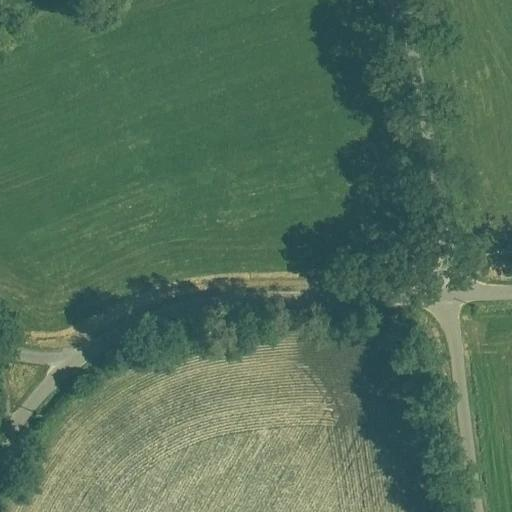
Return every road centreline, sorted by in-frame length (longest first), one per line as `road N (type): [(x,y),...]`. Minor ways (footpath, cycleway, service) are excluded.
road 1 (unclassified): [(24,380),(106,334),(195,305),(444,297)]
road 2 (unknown): [(397,0),(445,249),(444,297)]
road 3 (residential): [(469,511),(444,297)]
